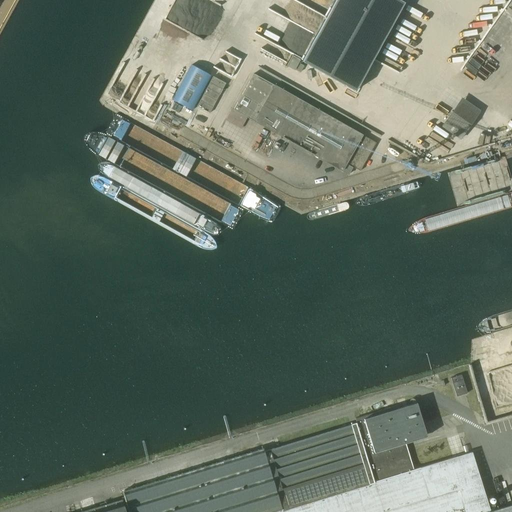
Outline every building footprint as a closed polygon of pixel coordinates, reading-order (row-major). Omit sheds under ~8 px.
[(335,0),(302,61),(356,91),(404,3),(398,0),(335,0)] [(300,59),(292,55),(287,65),(300,73),(304,65),(298,62),(300,59)] [(192,65),(172,99),(192,110),(211,75),(192,65)] [(376,142),(362,134),(254,73),(234,109),(342,170),(348,174),(352,167),(359,171),(376,142)] [(226,83),(214,76),(197,106),(209,113),(226,83)] [(439,127),(458,141),(469,126),(449,113),(439,127)] [(511,382),(494,384),(495,397),(511,396),(511,373),(511,382)] [(461,375),(451,379),(457,397),(467,393),(461,375)] [(511,511),(511,505),(491,511),(472,451),(421,468),(414,470),(406,442),(428,436),(418,404),(357,423),(265,451),(264,447),(124,490),(129,505),(125,506),(123,499),(80,511),(511,511)]
